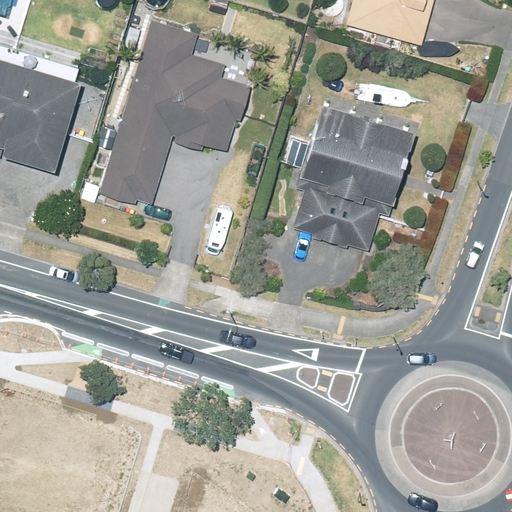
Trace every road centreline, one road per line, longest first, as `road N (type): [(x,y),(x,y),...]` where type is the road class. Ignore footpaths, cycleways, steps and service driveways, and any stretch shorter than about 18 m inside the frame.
road 1 (secondary): [(0,283),(243,358)]
road 2 (tertiary): [(427,350),(451,319),(511,146)]
road 3 (secondary): [(243,358),(408,358)]
road 4 (secondary): [(362,443),(243,358)]
